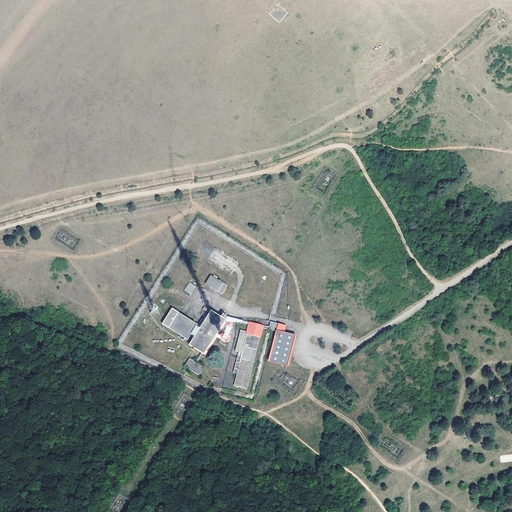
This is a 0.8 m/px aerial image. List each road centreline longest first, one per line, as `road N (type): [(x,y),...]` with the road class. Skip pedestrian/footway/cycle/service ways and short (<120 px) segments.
road 1 (track): [(0,228),(253,173),(340,145),(352,151),(413,259),(441,291)]
road 2 (track): [(148,511),(242,427),(302,396),(319,355)]
road 3 (unclassified): [(334,360),(511,242)]
